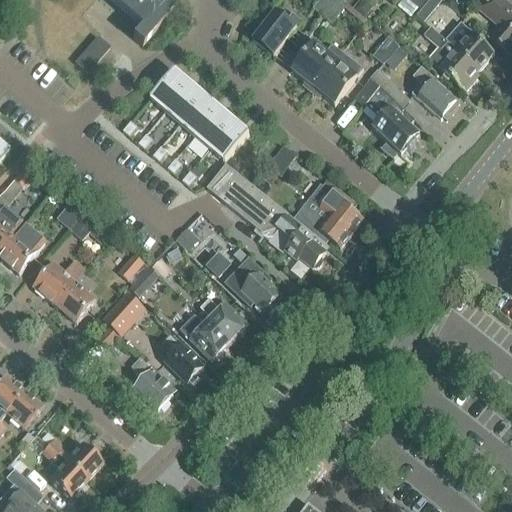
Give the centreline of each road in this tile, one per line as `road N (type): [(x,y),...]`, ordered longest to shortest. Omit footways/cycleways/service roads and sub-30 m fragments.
road 1 (residential): [(156,463),(402,212)]
road 2 (residential): [(281,511),(388,373),(410,329),(428,256)]
road 3 (residential): [(402,212),(205,40)]
road 4 (residential): [(156,463),(0,330)]
road 5 (residential): [(62,136),(89,109),(205,40)]
road 6 (residential): [(402,212),(511,88)]
road 7 (residential): [(435,239),(511,137)]
